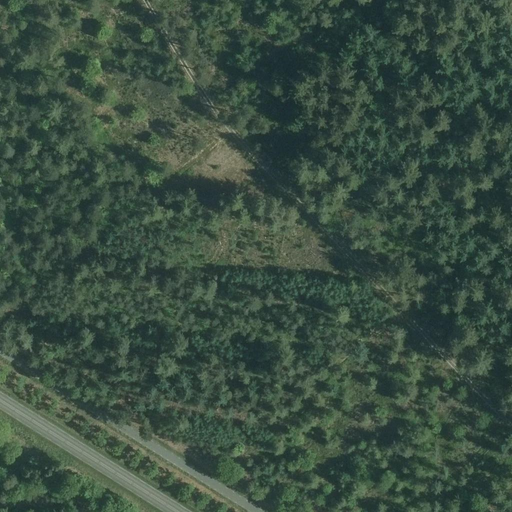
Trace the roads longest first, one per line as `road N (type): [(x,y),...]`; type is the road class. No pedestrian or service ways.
road 1 (track): [(511,426),(229,129),(145,0)]
road 2 (unclassified): [(257,511),(0,349)]
road 3 (primary): [(177,511),(0,400)]
